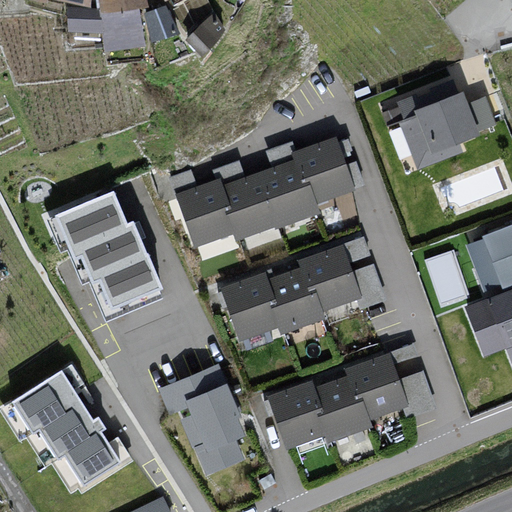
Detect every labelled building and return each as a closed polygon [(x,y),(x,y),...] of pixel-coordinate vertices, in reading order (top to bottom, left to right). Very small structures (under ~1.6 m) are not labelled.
[(148,6),(147,0),(98,0),(99,7),(100,12),(139,7),(148,6)] [(166,4),(144,12),(151,42),(179,32),(166,4)] [(100,12),(99,7),(68,5),(68,31),(102,32),(100,12)] [(145,44),(139,7),(100,12),(102,32),(105,52),(145,44)] [(215,11),(185,39),(202,56),(225,28),(215,11)] [(458,77),(391,101),(417,173),(461,157),(455,141),(495,127),(485,98),(468,105),(458,77)] [(334,138),(175,195),(192,250),(234,237),(236,243),(323,217),(321,207),(355,196),(334,138)] [(99,277),(111,305),(161,286),(134,220),(126,223),(113,190),(55,213),(73,257),(82,253),(93,280),(99,277)] [(505,289),(466,304),(486,358),(508,351),(511,362),(511,224),(485,235),(505,289)] [(363,235),(218,286),(240,344),(277,331),(281,337),(328,322),(323,313),(354,303),(359,314),(387,304),(363,235)] [(412,339),(263,390),(284,453),(323,439),(326,446),(372,429),(369,421),(406,407),(412,419),(439,411),(412,339)] [(179,409),(206,474),(245,458),(237,438),(245,435),(238,417),(241,416),(227,381),(219,363),(159,388),(169,413),(179,409)] [(62,369),(12,400),(31,432),(39,427),(57,457),(64,454),(82,484),(120,462),(101,430),(106,428),(98,415),(92,418),(62,369)] [(128,511),(171,511),(163,495),(128,511)]
